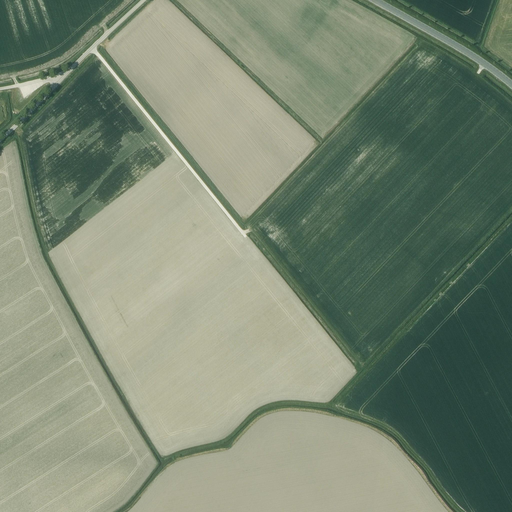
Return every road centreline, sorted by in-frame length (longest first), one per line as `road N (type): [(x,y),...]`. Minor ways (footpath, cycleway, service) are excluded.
road 1 (unknown): [(92,46),(248,237)]
road 2 (secondary): [(511,85),(374,0)]
